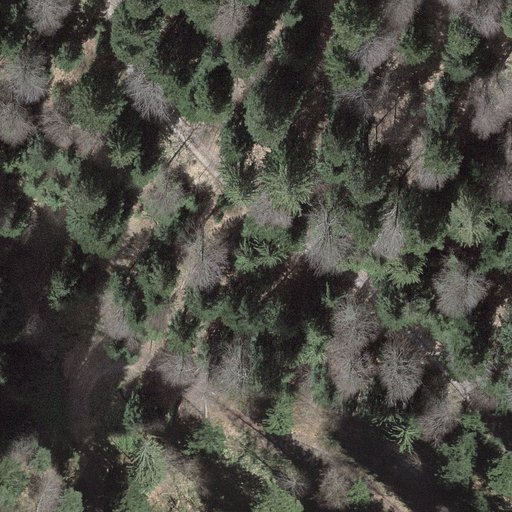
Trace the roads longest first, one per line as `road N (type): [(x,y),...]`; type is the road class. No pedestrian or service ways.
road 1 (track): [(511,464),(466,389),(178,135),(139,74),(108,0)]
road 2 (track): [(390,511),(294,443),(111,354),(87,362),(76,390),(102,511)]
